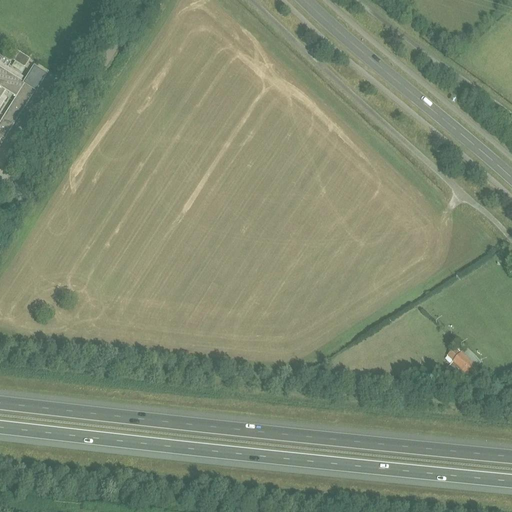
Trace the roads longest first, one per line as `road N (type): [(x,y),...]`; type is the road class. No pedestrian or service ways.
road 1 (motorway): [(0,428),(511,482)]
road 2 (motorway): [(511,458),(0,404)]
road 3 (unclassified): [(250,0),(511,239)]
road 4 (unclassified): [(177,0),(0,282)]
road 5 (unclassified): [(0,236),(145,0)]
road 6 (secondary): [(511,179),(303,0)]
road 7 (unclassified): [(511,119),(358,0)]
